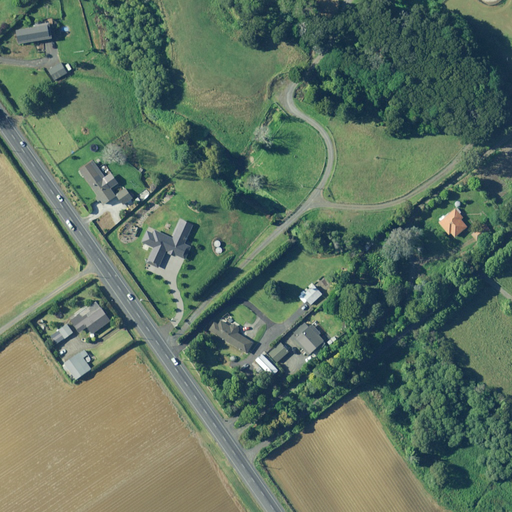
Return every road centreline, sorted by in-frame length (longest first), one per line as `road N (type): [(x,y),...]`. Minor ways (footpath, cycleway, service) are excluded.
road 1 (tertiary): [(275,511),(0,117)]
road 2 (unknown): [(511,79),(448,163),(406,199),(362,211),(310,206)]
road 3 (unknown): [(402,332),(397,258),(405,217),(511,126)]
road 4 (unknown): [(302,203),(318,177),(320,148),(280,101),(324,46),(343,0)]
road 5 (unknown): [(240,461),(402,332)]
road 6 (unknown): [(160,346),(302,203)]
